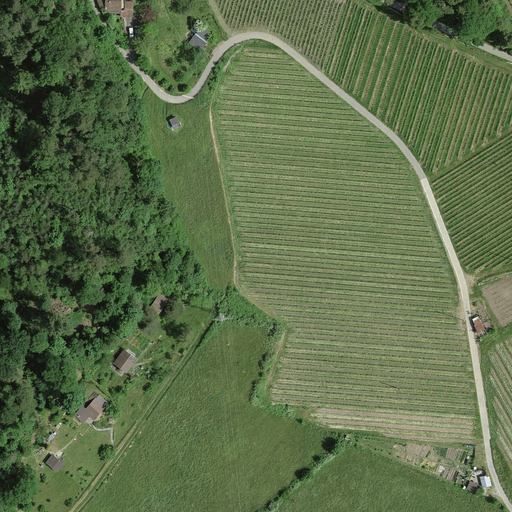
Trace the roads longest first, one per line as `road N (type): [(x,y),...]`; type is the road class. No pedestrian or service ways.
road 1 (track): [(511,509),(487,467),(463,282),(418,167),(278,43),(249,36),(229,45),(191,96),(174,102),(157,93),(89,0)]
road 2 (track): [(67,511),(211,316)]
road 3 (unclassified): [(511,58),(384,0)]
